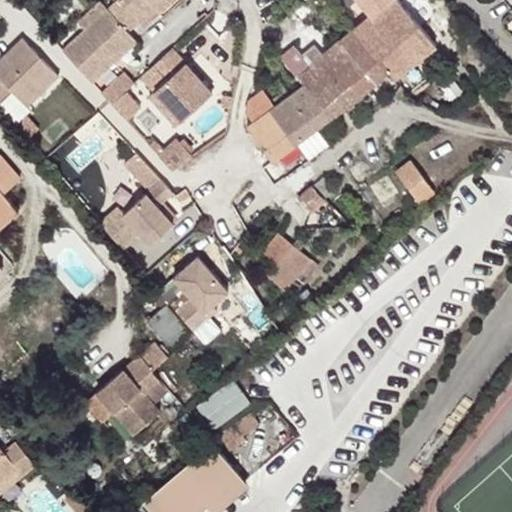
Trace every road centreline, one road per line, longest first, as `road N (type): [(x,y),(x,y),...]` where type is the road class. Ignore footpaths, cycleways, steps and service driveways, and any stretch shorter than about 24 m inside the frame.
road 1 (residential): [(238,142),(282,187),(396,112),(511,137)]
road 2 (residential): [(104,105),(170,177),(188,176),(238,142)]
road 3 (residential): [(237,0),(255,28),(238,142)]
